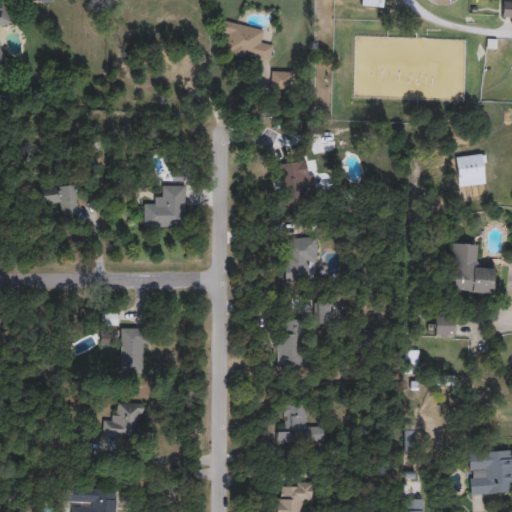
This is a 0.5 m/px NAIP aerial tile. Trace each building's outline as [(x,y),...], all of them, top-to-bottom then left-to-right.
[(511,17),(501,17),(501,0),(511,0),(511,17)] [(0,2),(5,1),(12,22),(0,26),(0,46),(6,64),(0,66),(0,2)] [(264,29),(262,38),(272,40),(267,61),(225,52),(230,33),(221,31),(223,20),(264,29)] [(288,71),(288,87),(271,87),(271,71),(288,71)] [(457,186),(454,156),(483,153),(486,183),(457,186)] [(277,165),(307,158),(314,190),(284,197),(277,165)] [(75,183),(79,215),(61,217),(59,203),(43,205),(41,187),(75,183)] [(142,206),(153,206),(153,195),(163,195),(163,185),(183,185),(184,226),(143,226),(142,206)] [(284,237),(316,237),(316,262),(308,262),(308,280),(284,280),(284,237)] [(492,295),(448,293),(451,242),(475,243),(474,264),(493,265),(492,295)] [(316,322),(316,302),(332,302),(332,322),(316,322)] [(434,336),(434,315),(453,315),(453,336),(434,336)] [(277,334),(285,334),(285,319),(302,319),(302,366),(277,366),(277,334)] [(120,371),(120,327),(142,327),(142,371),(120,371)] [(418,368),(404,368),(404,349),(418,349),(418,368)] [(140,403),(139,437),(102,436),(103,418),(114,419),(114,402),(140,403)] [(322,425),(322,441),(276,442),(275,424),(284,424),(284,403),(304,403),(305,426),(322,425)] [(403,430),(412,430),(412,442),(403,442),(403,430)] [(511,470),(511,492),(470,494),(467,452),(511,449),(511,470)] [(275,511),(276,481),(312,481),(311,502),(301,502),(301,511),(275,511)] [(115,511),(70,511),(70,487),(115,488),(115,511)] [(422,498),(422,511),(404,511),(404,498),(422,498)]
